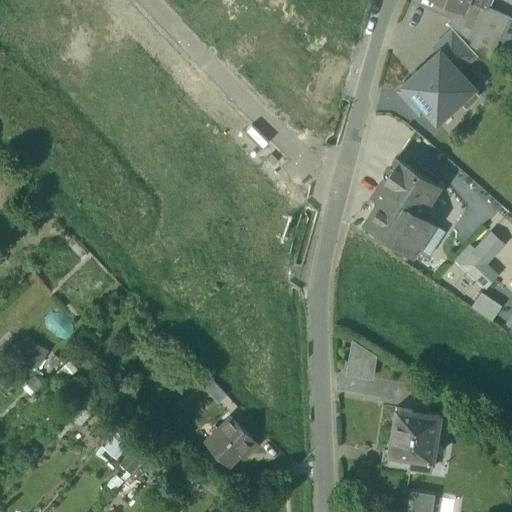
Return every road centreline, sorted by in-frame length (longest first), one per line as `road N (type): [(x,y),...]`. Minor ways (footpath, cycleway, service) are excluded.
road 1 (residential): [(327,511),(319,283),(340,190)]
road 2 (residential): [(147,0),(313,171)]
road 3 (residential): [(340,190),(386,0)]
